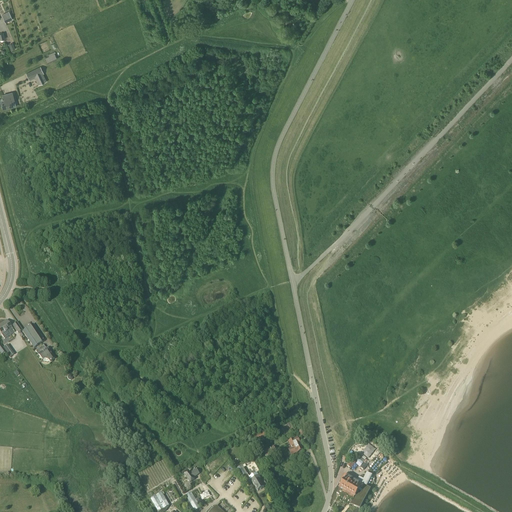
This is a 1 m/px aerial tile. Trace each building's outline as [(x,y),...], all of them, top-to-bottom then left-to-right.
[(8,11),(1,15),(5,23),(12,20),(8,11)] [(48,54),(49,56),(45,58),(46,62),(56,59),(54,52),(48,54)] [(26,74),(29,81),(34,78),(38,86),(46,82),(43,74),(44,74),(40,67),(26,74)] [(1,101),(2,104),(1,104),(2,108),(3,107),(3,109),(12,106),(11,100),(14,99),(12,93),(3,95),(4,100),(1,101)] [(2,325),(0,326),(0,332),(2,335),(5,339),(10,335),(14,332),(6,320),(2,324),(2,325)] [(18,334),(22,331),(17,322),(12,325),(13,326),(18,334)] [(34,348),(44,341),(33,325),(23,332),(34,348)] [(35,351),(37,354),(38,355),(38,356),(38,357),(39,358),(40,358),(42,361),(43,361),(44,360),(45,360),(47,361),(49,362),(49,363),(49,362),(51,361),(51,362),(52,361),(51,361),(55,359),(50,351),(48,352),(43,345),(43,346),(35,351)] [(264,430),(251,437),(254,443),(268,436),(264,430)] [(303,449),(297,438),(289,442),(292,448),(289,450),(291,455),(303,449)] [(273,446),(264,450),(267,455),(275,451),(273,446)] [(363,452),(369,458),(374,452),(368,446),(363,452)] [(357,461),(362,465),(366,458),(362,455),(357,461)] [(352,460),(347,466),(351,469),(355,463),(352,460)] [(237,468),(241,477),(247,474),(242,465),(237,468)] [(196,478),(201,473),(196,469),(192,474),(190,472),(186,477),(193,483),(197,479),(196,478)] [(354,498),(350,503),(356,507),(357,507),(360,509),(362,505),(371,488),(367,486),(372,476),(368,473),(363,480),(360,478),(358,481),(359,481),(358,483),(347,476),(344,475),(341,480),(344,481),(340,487),(341,488),(341,489),(342,489),(343,490),(342,491),(345,493),(346,491),(352,495),(351,496),(354,498)] [(264,487),(266,485),(264,481),(262,482),(258,475),(254,478),(256,482),(253,484),(258,491),(264,487)] [(159,511),(167,508),(169,506),(166,501),(162,493),(150,499),(157,511),(159,511)] [(200,508),(191,493),(186,496),(195,511),(200,508)]
